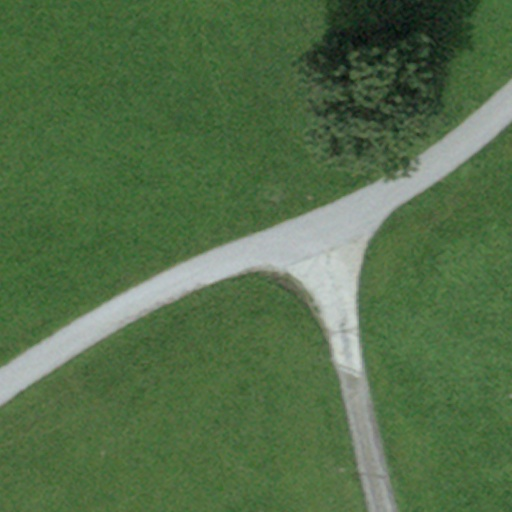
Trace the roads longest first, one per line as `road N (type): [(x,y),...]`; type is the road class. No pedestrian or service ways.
road 1 (unclassified): [(0,392),(32,365),(187,278),(322,232),(434,167),(511,107)]
road 2 (track): [(322,232),(382,511)]
